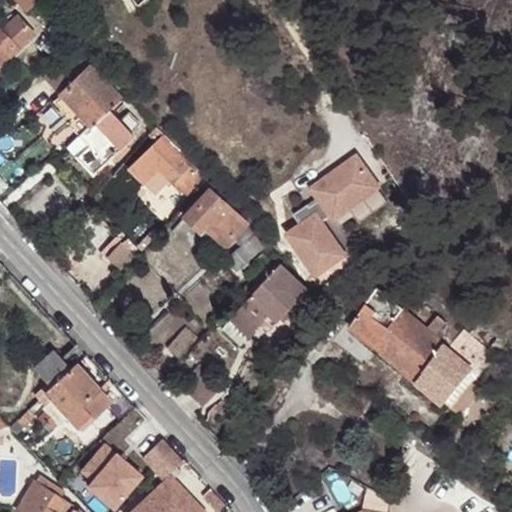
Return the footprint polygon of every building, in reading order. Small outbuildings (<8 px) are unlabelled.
[(38,0),(14,0),(26,12),(38,0)] [(0,32),(0,34),(16,51),(27,41),(10,24),(0,32)] [(0,65),(16,51),(0,34),(0,65)] [(90,128),(110,111),(117,103),(89,72),(92,68),(89,65),(74,48),(41,79),(59,97),(89,127),(90,128)] [(92,68),(89,72),(117,103),(121,100),(118,97),(125,91),(116,79),(97,59),(89,65),(92,68)] [(131,98),(125,91),(118,97),(121,100),(124,103),(131,98)] [(51,105),(80,135),(89,127),(59,97),(51,105)] [(89,127),(80,135),(78,138),(88,148),(76,160),(93,177),(114,158),(118,162),(129,150),(126,145),(134,138),(110,111),(90,128),(89,127)] [(190,202),(206,184),(161,136),(129,171),(145,187),(160,172),(167,178),(190,202)] [(88,148),(78,138),(66,149),(76,160),(88,148)] [(360,151),(306,182),(328,220),(382,189),(360,151)] [(153,194),(167,178),(160,172),(145,187),(153,194)] [(184,220),(199,235),(202,231),(222,250),(244,228),(210,194),(184,220)] [(319,207),(282,224),(308,278),(344,261),(319,207)] [(229,263),(237,274),(264,250),(249,234),(239,244),(244,250),(229,263)] [(127,272),(141,256),(125,242),(111,258),(127,272)] [(274,305),(287,317),(299,304),(304,309),(313,297),(283,268),(279,272),(276,270),(223,328),(243,346),(273,313),(270,311),(274,305)] [(448,345),(437,337),(446,326),(439,318),(428,330),(415,319),(380,290),(351,330),(394,364),(431,394),(444,405),(445,403),(471,370),(448,352),(445,349),(448,345)] [(274,305),(270,311),(273,313),(283,322),(287,317),(274,305)] [(316,333),(306,326),(295,345),(304,351),(316,333)] [(168,348),(180,358),(197,338),(186,327),(168,348)] [(448,352),(471,370),(474,372),(479,366),(484,368),(492,355),(468,333),(457,346),(448,352)] [(52,388),(70,373),(53,353),(32,373),(45,388),(31,401),(35,405),(41,401),(44,397),(49,393),(48,392),(52,388)] [(224,386),(202,364),(181,385),(204,408),(224,386)] [(97,394),(74,368),(72,370),(70,373),(52,388),(48,392),(49,393),(72,417),(80,409),(97,394)] [(474,372),(471,370),(445,403),(460,415),(485,380),(474,372)] [(72,417),(49,393),(44,397),(49,403),(74,429),(87,417),(80,409),(72,417)] [(105,402),(97,394),(80,409),(87,417),(105,402)] [(41,401),(35,405),(14,424),(19,430),(49,403),(44,397),(41,401)] [(55,423),(46,414),(42,418),(51,427),(55,423)] [(0,432),(9,429),(0,419),(0,432)] [(164,445),(144,463),(165,486),(184,469),(164,445)] [(451,479),(415,452),(400,473),(437,500),(451,479)] [(116,511),(140,491),(105,454),(78,479),(89,490),(85,494),(101,511),(116,511)] [(37,485),(49,492),(53,486),(41,477),(37,485)] [(17,511),(18,511),(78,511),(62,501),(68,494),(53,486),(49,492),(37,485),(34,483),(17,511)] [(193,511),(168,485),(138,511),(193,511)] [(215,511),(223,506),(209,490),(201,497),(215,511)]
